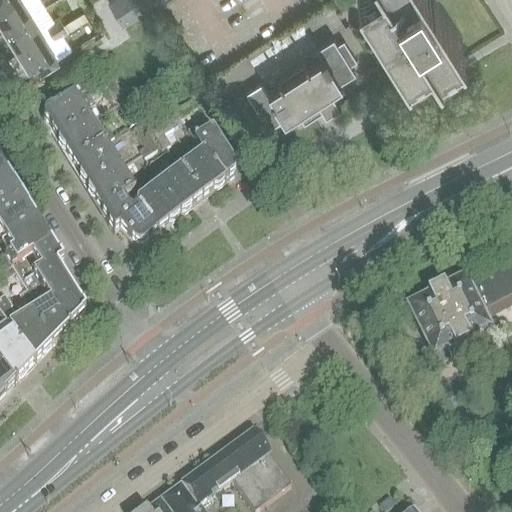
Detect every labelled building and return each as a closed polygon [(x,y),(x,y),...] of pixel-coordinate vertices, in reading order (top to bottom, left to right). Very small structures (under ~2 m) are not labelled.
[(10,0),(0,6),(0,22),(6,32),(31,17),(20,0),(10,0)] [(164,0),(167,4),(173,0),(110,0),(107,2),(122,26),(162,0),(164,0)] [(436,0),(368,0),(404,57),(406,56),(405,54),(426,40),(436,55),(438,54),(436,52),(458,38),(459,40),(461,39),(436,0)] [(83,13),(63,27),(67,32),(87,19),(83,13)] [(6,32),(19,53),(44,38),(31,17),(6,32)] [(67,32),(63,27),(57,18),(45,27),(55,41),(67,32)] [(58,60),(44,38),(19,53),(33,75),(58,60)] [(324,114),(339,105),(330,91),(340,85),(339,82),(354,73),(349,66),(356,62),(342,41),(336,45),(332,38),(314,49),(320,58),(307,66),(304,61),(276,79),(279,84),(267,91),(260,81),(242,92),(267,130),(296,112),(303,122),(321,110),(324,114)] [(138,125),(110,79),(102,83),(130,130),(138,125)] [(46,127),(57,145),(87,126),(83,119),(95,111),(84,94),(44,119),(46,127)] [(196,111),(192,104),(174,114),(178,122),(196,111)] [(176,132),(168,119),(148,132),(163,155),(170,150),(163,140),(176,132)] [(57,145),(71,169),(102,149),(87,126),(57,145)] [(141,128),(133,133),(144,152),(138,156),(142,163),(156,154),(141,128)] [(192,147),(200,160),(203,158),(224,185),(232,180),(234,172),(211,135),(192,147)] [(117,173),(102,149),(71,169),(86,192),(117,173)] [(225,187),(224,185),(203,158),(200,160),(181,174),(202,204),(225,187)] [(86,192),(101,216),(119,204),(131,196),(117,173),(86,192)] [(202,204),(181,174),(157,191),(158,193),(179,222),(202,204)] [(0,212),(16,203),(10,192),(12,186),(6,176),(0,180),(0,212)] [(136,207),(137,213),(156,239),(179,222),(158,193),(157,191),(136,207)] [(0,236),(3,242),(34,223),(29,215),(23,213),(16,203),(0,212),(0,236)] [(113,236),(119,232),(130,218),(119,204),(101,216),(113,236)] [(137,213),(130,218),(119,232),(135,249),(144,249),(156,239),(137,213)] [(41,233),(34,223),(3,242),(11,255),(0,262),(0,277),(45,248),(38,238),(41,233)] [(511,255),(511,258),(466,283),(482,315),(511,300),(511,243),(508,245),(511,255)] [(23,287),(33,281),(56,271),(62,267),(49,247),(45,249),(45,248),(0,277),(0,287),(17,278),(23,287)] [(84,316),(56,271),(33,281),(68,334),(84,316)] [(491,331),(482,315),(466,283),(464,278),(443,290),(442,289),(428,296),(428,297),(406,308),(436,368),(450,361),(447,354),(491,331)] [(40,311),(30,317),(51,351),(68,334),(33,281),(23,287),(40,311)] [(0,320),(35,369),(51,351),(30,317),(17,326),(11,317),(12,316),(5,304),(0,297),(0,320)] [(0,367),(16,389),(35,369),(0,320),(0,367)] [(0,405),(16,389),(0,367),(0,405)] [(253,436),(149,511),(207,511),(210,511),(206,505),(226,490),(235,501),(240,497),(251,511),(260,511),(290,490),(268,459),(270,458),(253,436)] [(387,501),(377,510),(379,511),(389,511),(394,509),(387,501)]
